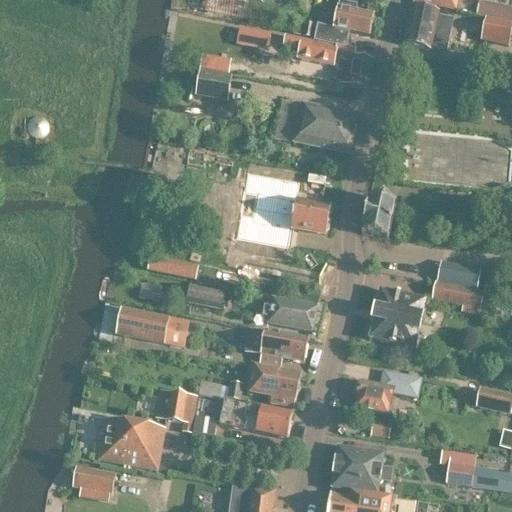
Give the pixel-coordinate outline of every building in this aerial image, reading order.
[(209,18),(240,23),(243,7),(212,2),(211,3),(196,0),(177,0),(176,12),(209,18)] [(411,0),(411,2),(455,12),(457,0),(411,0)] [(511,9),(478,1),(475,16),(485,18),(511,24),(511,9)] [(348,33),(368,37),(372,16),(355,12),(356,6),(339,2),(337,8),(336,8),(332,29),(316,26),(313,42),(345,48),(348,33)] [(410,7),(402,46),(429,52),(430,48),(446,52),(451,29),(435,26),(438,13),(410,7)] [(480,41),(507,47),(511,25),(511,24),(485,18),(480,41)] [(313,43),(310,58),(334,63),(337,48),(313,43)] [(367,90),(373,61),(344,55),(338,83),(367,90)] [(196,98),(228,103),(232,79),(200,74),(196,98)] [(356,136),(360,116),(301,105),(282,101),(278,120),(356,136)] [(33,113),(42,129),(58,120),(48,104),(33,113)] [(352,156),(356,136),(278,120),(273,140),(352,156)] [(407,130),(404,130),(403,133),(406,133),(405,146),(400,146),(400,149),(405,150),(404,163),(399,163),(398,166),(403,166),(402,180),(399,179),(399,183),(487,193),(510,186),(511,171),(511,168),(511,169),(511,157),(511,147),(493,137),(492,137),(410,130),(410,126),(407,126),(407,130)] [(324,232),(328,231),(329,224),(326,221),(329,207),(302,202),(304,193),(296,192),(298,182),(246,174),(235,240),(287,248),(290,229),(324,236),(324,232)] [(386,240),(386,237),(394,202),(368,196),(360,235),(386,240)] [(165,262),(163,274),(194,280),(196,268),(165,262)] [(480,272),(441,263),(437,283),(476,292),(480,272)] [(139,299),(159,302),(162,287),(141,284),(139,299)] [(478,317),(483,295),(436,284),(433,301),(463,308),(462,313),(478,317)] [(225,294),(189,287),(186,304),(221,312),(225,294)] [(414,350),(425,302),(380,292),(376,310),(375,310),(372,322),(373,322),(369,340),(414,350)] [(311,333),(317,308),(272,299),(266,325),(311,333)] [(116,336),(163,345),(168,319),(121,310),(116,336)] [(248,330),(244,354),(259,357),(257,368),(279,372),(281,361),(303,365),(307,341),(292,339),(292,338),(248,330)] [(293,409),(301,376),(251,367),(246,394),(270,398),(269,406),(293,409)] [(383,373),(379,387),(360,383),(359,386),(355,388),(354,394),(357,397),(356,400),(357,401),(355,409),(391,417),(393,407),(389,407),(392,395),(416,400),(420,381),(383,373)] [(230,384),(229,389),(220,388),(220,387),(200,383),(198,395),(218,399),(227,401),(227,400),(239,402),(242,385),(230,384)] [(511,406),(511,398),(479,391),(476,409),(510,416),(511,406)] [(165,421),(183,424),(183,425),(192,427),(194,417),(197,399),(187,397),(188,396),(170,393),(169,394),(159,392),(155,421),(165,422),(165,421)] [(286,440),(292,415),(260,409),(225,402),(219,426),(243,431),(244,429),(255,431),(255,433),(286,440)] [(214,438),(217,421),(194,417),(192,427),(191,435),(214,438)] [(157,472),(157,470),(164,430),(105,420),(98,462),(157,472)] [(384,456),(338,449),(331,490),(377,497),(379,482),(390,484),(393,470),(382,468),(384,456)] [(488,470),(488,471),(474,469),(476,458),(442,453),(440,464),(448,465),(446,485),(470,489),(469,495),(492,498),(493,493),(511,495),(511,476),(496,473),(496,471),(488,470)] [(111,497),(115,476),(76,469),(72,490),(80,492),(78,500),(107,505),(109,497),(111,497)] [(233,486),(230,504),(229,511),(271,511),(274,493),(233,486)] [(413,511),(415,504),(350,495),(349,500),(330,497),(327,511),(413,511)]
